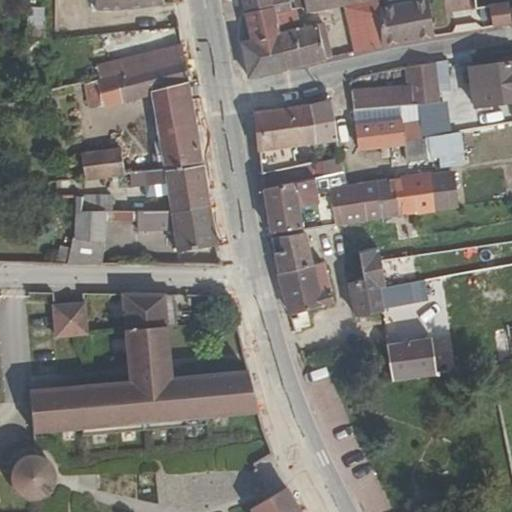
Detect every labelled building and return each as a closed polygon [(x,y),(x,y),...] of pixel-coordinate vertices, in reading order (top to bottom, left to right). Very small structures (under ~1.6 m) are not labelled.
[(162,6),(161,0),(96,0),(97,9),(162,6)] [(241,0),(246,20),(274,15),(273,13),(291,10),(288,0),(305,0),(307,10),(308,13),(346,5),(375,0),(241,0)] [(287,71),(332,58),(324,24),(301,29),(297,11),(307,10),(305,0),(288,0),(291,10),(273,13),(274,15),(287,71)] [(356,51),(384,46),(381,9),(379,0),(375,0),(346,5),(356,51)] [(384,46),(435,38),(429,0),(381,9),(384,46)] [(495,27),(511,25),(508,4),(490,6),(495,27)] [(29,5),(28,27),(43,28),(44,5),(29,5)] [(249,79),(287,71),(274,15),(246,20),(250,39),(241,42),(249,79)] [(188,83),(182,46),(96,69),(99,80),(120,75),(125,100),(152,93),(188,83)] [(446,61),(433,63),(438,90),(451,89),(446,61)] [(351,91),(352,97),(354,111),(417,104),(439,101),(438,90),(433,63),(405,68),(408,86),(351,91)] [(511,64),(471,70),(475,106),(511,101),(511,64)] [(120,75),(99,80),(83,84),(89,111),(125,100),(120,75)] [(202,166),(188,83),(152,93),(165,172),(202,166)] [(330,100),(309,104),(311,145),(337,141),(330,100)] [(311,145),(309,104),(253,113),(264,190),(261,191),(298,184),(315,181),(313,168),(312,164),(296,166),(294,154),(296,153),(295,148),(311,145)] [(357,148),(390,144),(404,142),(421,139),(420,121),(417,104),(354,111),(357,148)] [(443,118),(420,121),(421,139),(446,136),(443,118)] [(461,134),(446,136),(421,139),(404,142),(407,163),(439,159),(441,170),(466,166),(461,134)] [(105,179),(126,177),(122,151),(101,153),(105,179)] [(85,181),(105,179),(101,153),(82,155),(85,181)] [(321,167),(323,179),(342,176),(340,160),(322,163),(321,167)] [(210,207),(202,166),(165,172),(143,174),(145,188),(167,185),(173,212),(210,207)] [(313,168),(315,181),(323,179),(321,167),(313,168)] [(416,215),(457,209),(452,174),(394,181),(396,196),(414,195),(416,215)] [(268,232),(270,233),(335,222),(333,211),(301,217),(300,209),(319,206),(315,181),(298,184),(261,191),(268,232)] [(385,219),(416,215),(414,195),(396,196),(394,181),(377,183),(385,219)] [(330,189),(333,211),(335,222),(336,226),(385,219),(377,183),(344,187),(330,189)] [(217,246),(210,207),(173,212),(113,213),(84,213),(84,197),(77,197),(73,240),(70,240),(69,264),(101,265),(105,222),(136,222),(137,233),(174,231),(178,255),(217,246)] [(113,198),(84,197),(84,213),(113,213),(113,198)] [(409,221),(396,224),(398,241),(413,238),(409,221)] [(396,224),(385,222),(369,224),(355,226),(359,253),(360,253),(378,251),(381,262),(396,260),(393,242),(398,241),(396,224)] [(434,234),(437,252),(461,249),(459,231),(434,234)] [(271,239),(278,276),(314,267),(306,234),(271,239)] [(433,236),(413,238),(415,257),(436,255),(433,236)] [(378,251),(360,253),(365,283),(346,287),(354,320),(381,314),(382,309),(378,286),(385,284),(381,262),(378,251)] [(278,276),(290,316),(334,305),(323,264),(314,267),(278,276)] [(260,413),(249,373),(173,381),(169,329),(178,328),(175,298),(124,297),(131,384),(33,394),(36,434),(82,430),(83,438),(208,426),(207,418),(260,413)] [(85,306),(56,308),(58,336),(87,334),(85,306)] [(395,310),(381,314),(382,318),(385,333),(398,330),(395,310)] [(385,333),(382,318),(359,324),(363,339),(385,333)] [(430,339),(387,346),(393,382),(436,375),(430,339)] [(511,361),(511,353),(510,346),(483,350),(485,365),(491,365),(511,361)] [(20,459),(12,467),(10,474),(10,482),(11,487),(15,493),(22,500),(29,502),(37,502),(45,499),(52,493),(57,483),(57,474),(54,467),(49,461),(38,456),(29,456),(20,459)] [(271,457),(256,462),(263,485),(278,480),(271,457)] [(300,511),(289,492),(253,511),(300,511)]
